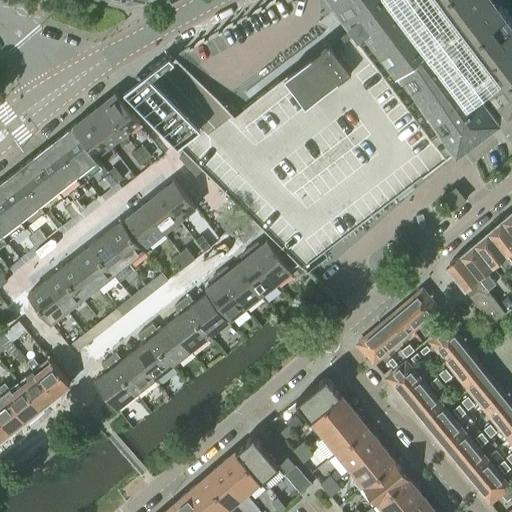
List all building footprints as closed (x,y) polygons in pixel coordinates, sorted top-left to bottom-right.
[(338,0),(359,28),(367,22),(399,64),(457,149),(483,129),(501,115),(490,101),(497,95),(508,110),(511,106),(511,19),(497,0),(338,0)] [(150,75),(127,93),(179,144),(224,188),(237,201),(244,209),(263,227),(267,231),(302,265),(304,264),(323,250),(421,175),(423,174),(440,161),(440,160),(455,149),(457,149),(399,64),(367,22),(359,28),(360,28),(354,33),(349,27),(349,26),(348,27),(348,28),(330,42),(329,41),(311,55),(250,101),(235,113),(196,78),(195,79),(171,96),(150,75)] [(115,90),(100,102),(125,134),(140,122),(115,90)] [(100,102),(86,113),(111,145),(125,134),(100,102)] [(86,113),(72,125),(87,144),(96,156),(111,145),(86,113)] [(72,125),(52,140),(67,159),(87,144),(72,125)] [(52,140),(33,155),(48,174),(67,159),(52,140)] [(87,144),(67,159),(83,180),(103,164),(96,156),(87,144)] [(142,144),(137,148),(146,159),(152,155),(142,144)] [(146,159),(137,148),(131,153),(140,164),(146,159)] [(33,155),(15,170),(30,189),(48,174),(33,155)] [(67,159),(48,174),(64,194),(83,180),(67,159)] [(108,171),(109,173),(117,182),(123,177),(114,166),(108,171)] [(15,170),(0,181),(0,190),(11,204),(30,189),(15,170)] [(117,182),(109,173),(103,177),(111,187),(117,182)] [(48,174),(30,189),(45,209),(64,194),(48,174)] [(174,179),(157,191),(179,219),(195,206),(174,179)] [(30,189),(11,204),(26,224),(45,209),(30,189)] [(0,190),(0,212),(11,204),(0,190)] [(157,191),(141,204),(163,232),(179,219),(157,191)] [(76,198),(71,203),(78,212),(84,208),(76,198)] [(440,199),(432,206),(440,216),(449,209),(440,199)] [(78,212),(71,203),(65,207),(73,217),(78,212)] [(11,204),(0,212),(0,229),(8,239),(26,224),(11,204)] [(163,232),(141,204),(125,217),(147,245),(163,232)] [(511,209),(501,219),(511,232),(511,209)] [(511,232),(501,219),(488,230),(511,261),(511,232)] [(121,220),(105,232),(128,261),(144,249),(121,220)] [(39,228),(33,232),(41,242),(46,238),(39,228)] [(511,261),(488,230),(474,242),(493,266),(499,260),(508,272),(511,269),(511,261)] [(41,242),(33,232),(28,237),(35,246),(41,242)] [(105,232),(90,245),(113,274),(128,261),(105,232)] [(195,239),(204,251),(210,246),(201,234),(195,239)] [(254,243),(248,247),(276,282),(291,270),(267,239),(257,247),(254,243)] [(474,242),(460,254),(488,289),(496,283),(486,271),(493,266),(474,242)] [(90,245),(74,257),(97,286),(113,274),(90,245)] [(185,247),(179,252),(188,263),(194,258),(185,247)] [(246,255),(236,263),(261,294),(276,282),(248,247),(243,251),(246,255)] [(188,263),(179,252),(172,257),(181,269),(188,263)] [(488,289),(460,254),(449,263),(449,268),(465,289),(491,322),(506,311),(488,289)] [(74,257),(59,269),(82,298),(97,286),(74,257)] [(223,267),(218,271),(246,306),(261,294),(236,263),(226,270),(223,267)] [(59,269),(43,281),(66,310),(82,298),(59,269)] [(162,271),(146,284),(152,292),(168,279),(162,271)] [(246,306),(218,271),(212,275),(215,279),(205,287),(230,318),(246,306)] [(66,310),(43,281),(28,293),(50,322),(66,310)] [(152,292),(146,284),(130,296),(136,304),(152,292)] [(422,288),(409,299),(425,318),(437,307),(422,288)] [(188,294),(181,300),(209,335),(227,320),(206,292),(194,302),(188,294)] [(121,316),(133,306),(136,304),(130,296),(115,308),(121,316)] [(409,299),(396,309),(412,329),(425,318),(409,299)] [(180,313),(169,322),(190,349),(209,335),(181,300),(174,306),(180,313)] [(115,308),(103,318),(99,320),(106,328),(121,316),(115,308)] [(396,309),(384,320),(399,339),(412,329),(396,309)] [(90,340),(102,330),(106,328),(99,320),(84,332),(90,340)] [(384,320),(371,331),(387,350),(399,339),(384,320)] [(32,336),(20,321),(5,332),(11,340),(17,348),(32,336)] [(439,328),(434,321),(430,325),(435,331),(439,328)] [(152,323),(145,329),(172,363),(190,349),(169,322),(158,330),(152,323)] [(431,339),(443,354),(462,339),(450,324),(431,339)] [(435,331),(430,325),(426,328),(431,334),(435,331)] [(143,342),(132,350),(154,378),(172,363),(145,329),(137,334),(143,342)] [(387,350),(371,331),(358,342),(373,361),(387,350)] [(0,336),(0,349),(11,340),(5,332),(0,336)] [(90,340),(84,332),(72,342),(78,350),(90,340)] [(443,354),(454,368),(473,353),(462,339),(443,354)] [(413,349),(408,343),(404,346),(410,353),(413,349)] [(427,344),(420,350),(423,354),(430,348),(427,344)] [(69,384),(48,358),(39,346),(24,358),(33,370),(53,396),(69,384)] [(404,346),(400,350),(406,356),(410,353),(404,346)] [(116,351),(108,357),(136,392),(154,378),(132,350),(121,359),(116,351)] [(420,356),(417,352),(411,357),(414,361),(420,356)] [(454,368),(465,382),(484,367),(473,353),(454,368)] [(136,392),(108,357),(101,363),(107,370),(95,379),(117,407),(136,392)] [(391,357),(387,361),(393,367),(397,363),(391,357)] [(387,377),(398,391),(417,375),(406,361),(387,377)] [(465,382),(476,396),(495,381),(484,367),(465,382)] [(445,368),(439,373),(442,377),(449,372),(445,368)] [(33,370),(18,382),(39,408),(53,396),(33,370)] [(445,381),(452,376),(449,372),(442,377),(445,381)] [(296,400),(310,418),(341,393),(327,375),(296,400)] [(398,391),(410,405),(429,389),(417,375),(398,391)] [(433,385),(440,380),(437,376),(430,381),(433,385)] [(440,380),(433,385),(437,389),(443,384),(440,380)] [(476,396),(487,410),(506,395),(495,381),(476,396)] [(18,382),(3,393),(24,419),(39,408),(18,382)] [(410,405),(421,419),(440,403),(429,389),(410,405)] [(3,393),(0,395),(0,420),(9,431),(24,419),(3,393)] [(310,418),(323,435),(354,410),(341,393),(310,418)] [(487,410),(498,424),(511,412),(511,402),(506,395),(487,410)] [(468,396),(462,401),(465,405),(471,400),(468,396)] [(465,405),(468,409),(474,404),(471,400),(465,405)] [(421,419),(432,432),(452,417),(440,403),(421,419)] [(462,408),(459,404),(453,409),(456,413),(462,408)] [(462,408),(456,413),(459,417),(466,412),(462,408)] [(323,435),(337,452),(368,427),(354,410),(323,435)] [(511,412),(498,424),(509,438),(511,435),(511,412)] [(432,432),(444,446),(463,430),(452,417),(432,432)] [(0,420),(0,438),(9,431),(0,420)] [(494,427),(490,423),(484,429),(487,433),(494,427)] [(294,431),(289,424),(280,432),(285,438),(294,431)] [(337,452),(350,468),(381,443),(368,427),(337,452)] [(494,427),(487,433),(490,437),(497,431),(494,427)] [(444,446),(455,460),(474,444),(463,430),(444,446)] [(481,432),(475,437),(478,441),(485,436),(481,432)] [(267,450),(253,434),(236,449),(262,479),(279,465),(285,472),(295,464),(276,442),(267,450)] [(478,441),(481,445),(488,440),(485,436),(478,441)] [(308,447),(303,441),(293,449),(298,455),(308,447)] [(350,468),(364,485),(395,460),(381,443),(350,468)] [(455,460),(466,473),(485,458),(474,444),(455,460)] [(313,454),(308,447),(298,455),(303,461),(313,454)] [(262,479),(236,449),(220,463),(246,493),(262,479)] [(466,473),(478,487),(497,471),(485,458),(466,473)] [(364,485),(378,502),(409,477),(395,460),(364,485)] [(498,465),(501,469),(507,464),(504,460),(498,465)] [(246,493),(220,463),(203,477),(229,507),(246,493)] [(507,464),(501,469),(504,473),(510,468),(507,464)] [(497,471),(478,487),(490,502),(509,486),(497,471)] [(335,481),(330,475),(320,482),(326,489),(335,481)] [(223,511),(229,507),(203,477),(187,491),(205,511),(223,511)] [(378,502),(385,511),(399,511),(422,494),(409,477),(378,502)] [(340,487),(335,481),(326,489),(331,495),(340,487)] [(205,511),(187,491),(170,505),(176,511),(205,511)] [(505,491),(501,494),(506,501),(510,497),(505,491)] [(399,511),(433,511),(436,510),(422,494),(399,511)] [(286,506),(278,497),(272,502),(279,511),(286,506)]
